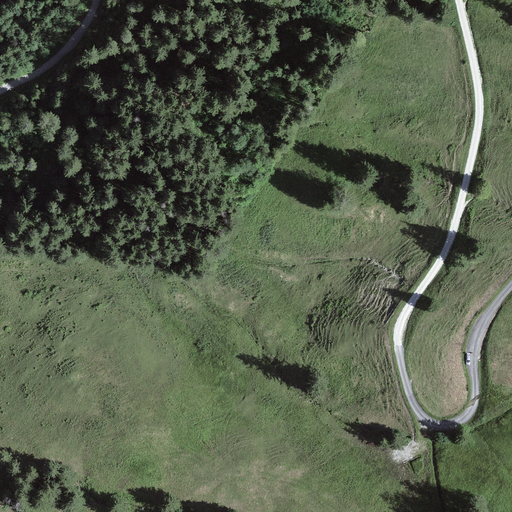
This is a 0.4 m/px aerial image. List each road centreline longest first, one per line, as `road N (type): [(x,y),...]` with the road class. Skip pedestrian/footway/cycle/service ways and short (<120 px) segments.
road 1 (track): [(459,0),(480,115),(457,220),(403,322),(402,367),(424,418),(439,425),(467,416),(479,329),(511,285)]
road 2 (track): [(101,0),(96,20),(57,64),(0,93)]
